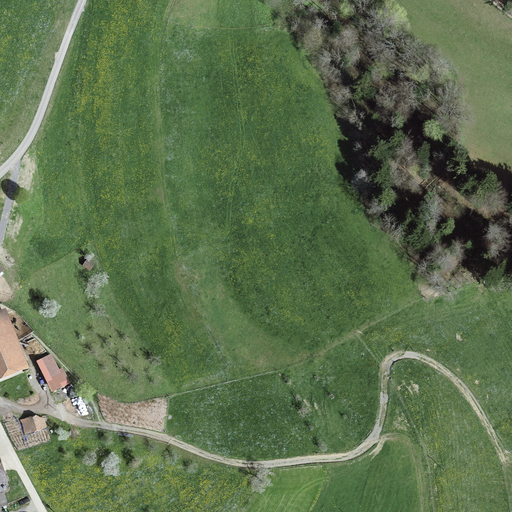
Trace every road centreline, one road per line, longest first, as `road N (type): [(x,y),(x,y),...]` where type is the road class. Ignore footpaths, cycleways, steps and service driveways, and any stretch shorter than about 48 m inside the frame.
road 1 (track): [(511,459),(465,389),(429,359),(408,353),(386,364),(372,438),(344,457),(241,464),(0,404)]
road 2 (track): [(82,0),(36,126),(0,173)]
